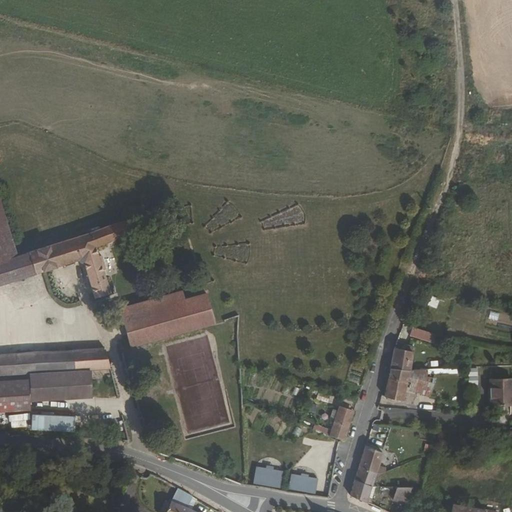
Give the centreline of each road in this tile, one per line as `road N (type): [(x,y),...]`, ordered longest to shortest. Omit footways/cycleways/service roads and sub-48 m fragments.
road 1 (residential): [(338,508),(418,256)]
road 2 (track): [(454,0),(463,102),(450,171),(418,256)]
road 3 (unknown): [(0,296),(54,293),(83,306),(106,349),(129,454)]
road 4 (tertiary): [(204,484),(117,450),(0,436)]
